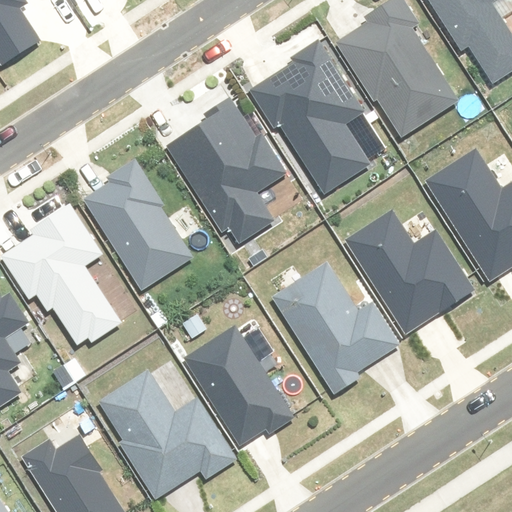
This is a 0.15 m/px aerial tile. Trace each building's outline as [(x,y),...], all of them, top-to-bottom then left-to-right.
[(0,0),(0,64),(1,65),(38,41),(10,0),(0,0)] [(495,0),(424,0),(459,52),(467,47),(491,83),(511,69),(511,44),(486,6),(495,0)] [(421,28),(402,2),(336,48),(403,144),(461,104),(412,34),(421,28)] [(281,73),(251,92),(321,195),(368,164),(345,129),(364,116),(319,47),(304,57),(299,51),(276,66),(281,73)] [(296,177),(242,95),(162,148),(224,240),(230,236),(241,252),(280,226),(262,199),(296,177)] [(511,188),(503,194),(479,152),(434,178),(492,276),(511,264),(511,188)] [(112,185),(86,201),(143,291),(192,260),(161,211),(166,208),(137,162),(109,180),(112,185)] [(435,216),(421,196),(352,242),(414,337),(479,294),(430,219),(435,216)] [(105,257),(74,211),(3,258),(43,319),(56,311),(84,353),(124,326),(86,270),(105,257)] [(359,317),(329,268),(276,300),(335,399),(362,382),(359,377),(401,351),(375,308),(359,317)] [(23,366),(5,342),(31,323),(12,297),(5,302),(0,295),(0,411),(25,393),(12,374),(23,366)] [(242,452),(266,437),(271,445),(294,430),(289,422),(296,417),(240,330),(186,365),(230,433),(242,452)] [(176,417),(150,375),(100,405),(158,502),(204,475),(208,482),(238,463),(201,402),(176,417)] [(50,442),(24,459),(58,511),(122,511),(78,443),(59,455),(50,442)]
